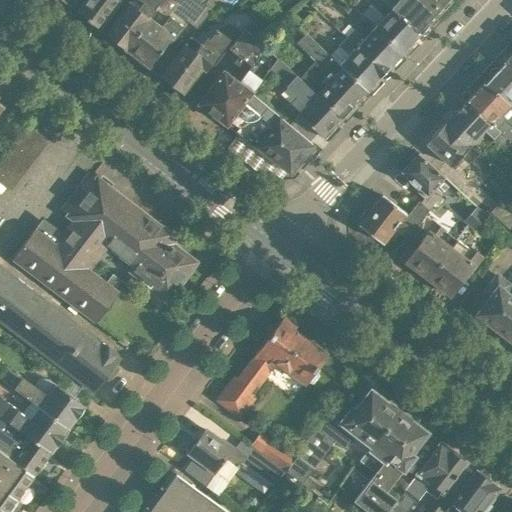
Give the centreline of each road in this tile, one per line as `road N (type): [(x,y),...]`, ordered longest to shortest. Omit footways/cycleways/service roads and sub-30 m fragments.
road 1 (tertiary): [(281,240),(0,27)]
road 2 (residential): [(72,511),(281,240)]
road 3 (residential): [(281,240),(508,0)]
road 4 (tertiary): [(511,417),(281,240)]
